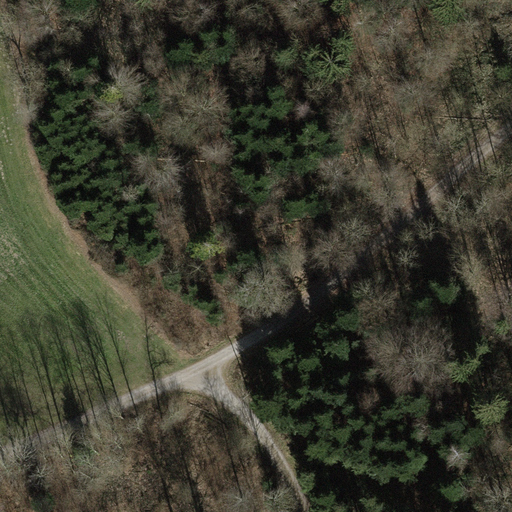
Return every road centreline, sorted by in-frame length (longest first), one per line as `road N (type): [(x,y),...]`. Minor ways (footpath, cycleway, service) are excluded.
road 1 (track): [(0,453),(151,389),(277,321),(511,127)]
road 2 (track): [(306,511),(257,431),(201,364)]
